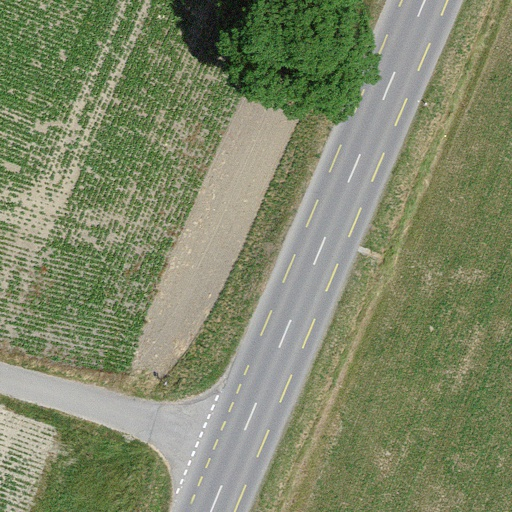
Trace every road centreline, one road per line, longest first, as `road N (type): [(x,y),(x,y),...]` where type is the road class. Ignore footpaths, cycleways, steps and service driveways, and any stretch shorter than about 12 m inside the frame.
road 1 (secondary): [(215,511),(432,0)]
road 2 (track): [(239,452),(0,384)]
